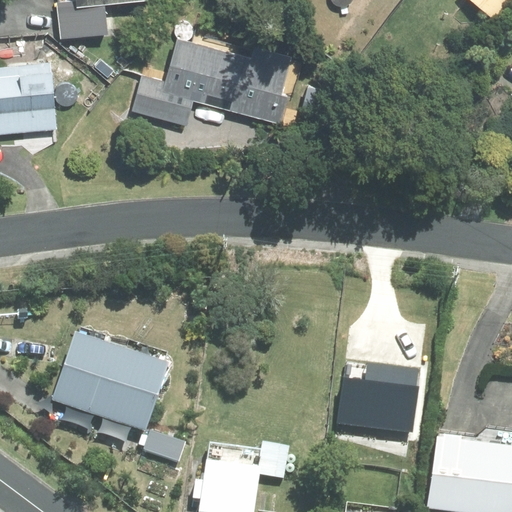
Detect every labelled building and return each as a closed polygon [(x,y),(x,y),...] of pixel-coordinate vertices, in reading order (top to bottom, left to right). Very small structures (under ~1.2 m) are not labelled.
[(73,0),(74,8),(102,7),(102,12),(146,9),(145,0),(73,0)] [(511,0),(464,0),(495,25),(511,3),(511,0)] [(133,114),(131,121),(141,124),(143,117),(183,128),(189,105),(278,129),(285,103),(278,100),(289,60),(244,48),(240,62),(177,44),(165,86),(140,80),(130,113),(133,114)] [(0,71),(0,137),(54,131),(47,66),(0,71)] [(307,90),(299,118),(340,129),(348,102),(307,90)] [(442,121),(431,141),(447,151),(459,131),(442,121)] [(51,408),(145,437),(166,368),(74,338),(51,408)] [(433,427),(427,505),(511,511),(511,437),(457,434),(457,429),(433,427)] [(141,457),(177,471),(185,450),(148,436),(141,457)] [(198,505),(249,511),(254,470),(282,473),(286,441),(260,438),(258,456),(203,450),(200,472),(192,472),(190,490),(199,491),(198,505)]
